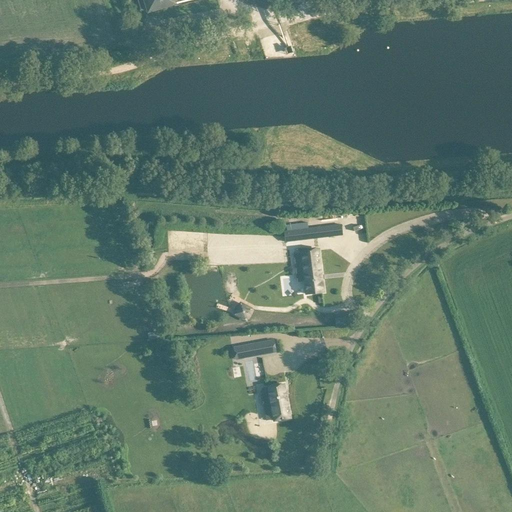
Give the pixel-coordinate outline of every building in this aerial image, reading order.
[(145,0),(149,11),(174,3),(172,0),(145,0)] [(341,225),(291,231),(292,241),(342,235),(341,225)] [(307,260),(309,292),(327,291),(324,249),(306,251),(306,253),(299,253),(300,261),(307,260)] [(241,303),(235,314),(246,319),(251,309),(241,303)] [(259,342),(241,345),(244,358),(261,355),(259,342)] [(264,361),(245,365),(248,380),(267,376),(264,361)] [(290,418),(284,384),(264,388),(265,394),(262,394),(264,405),(271,404),(274,421),(290,418)]
